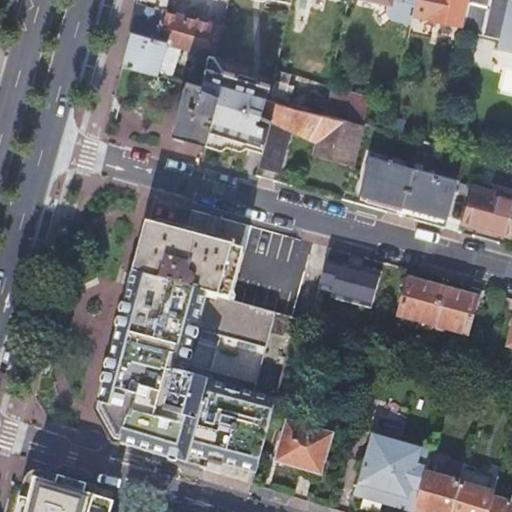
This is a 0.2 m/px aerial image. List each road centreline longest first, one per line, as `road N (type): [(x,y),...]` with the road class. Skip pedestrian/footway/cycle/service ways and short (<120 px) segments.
road 1 (residential): [(44,145),(511,270)]
road 2 (residential): [(258,511),(0,438)]
road 3 (primary): [(0,302),(44,145)]
road 4 (primary): [(44,145),(85,0)]
road 5 (primary): [(40,0),(0,141)]
